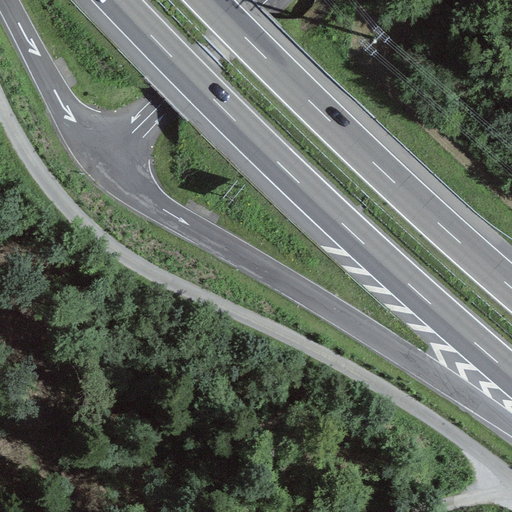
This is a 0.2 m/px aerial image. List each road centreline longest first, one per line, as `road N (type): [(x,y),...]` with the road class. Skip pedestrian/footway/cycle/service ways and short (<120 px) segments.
road 1 (track): [(511,476),(358,373),(105,242),(31,160),(0,101)]
road 2 (motorway): [(117,0),(280,165),(511,374)]
road 3 (motorway): [(97,157),(133,191),(511,424)]
road 4 (motorway): [(511,287),(208,0)]
road 5 (motorway): [(7,0),(97,157)]
road 6 (residential): [(266,0),(168,99)]
